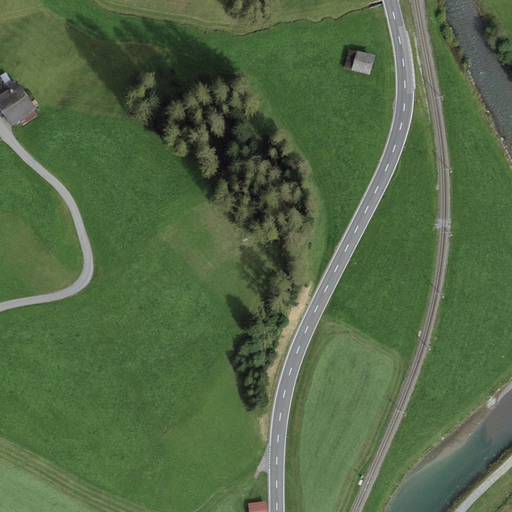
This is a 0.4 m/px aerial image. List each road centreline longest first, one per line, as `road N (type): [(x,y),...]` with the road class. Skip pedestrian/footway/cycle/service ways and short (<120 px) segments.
road 1 (secondary): [(392,0),(404,63),(399,131),(282,397),(278,511)]
road 2 (tertiary): [(0,308),(73,289),(89,259),(72,203),(0,127)]
